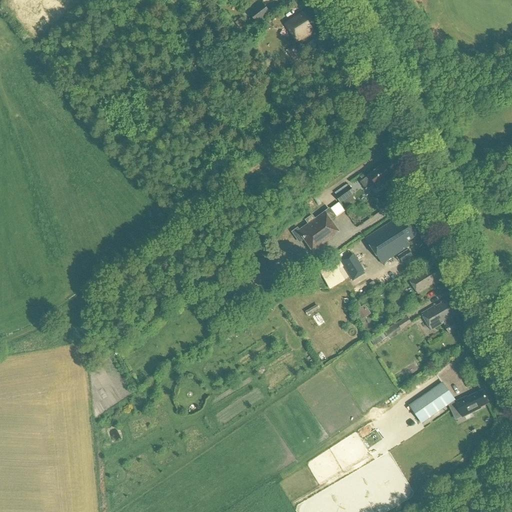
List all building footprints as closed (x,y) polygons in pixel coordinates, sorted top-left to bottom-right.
[(263,4),(249,14),(257,25),(271,15),(263,4)] [(322,29),(311,9),(286,24),(298,43),(322,29)] [(244,20),(237,25),(242,32),(249,27),(244,20)] [(296,47),(294,49),(288,52),(294,63),(303,58),(296,47)] [(388,171),(384,166),(369,177),(370,178),(361,184),(367,191),(372,187),(376,192),(383,187),(384,184),(392,178),(391,176),(392,174),(391,172),(388,171)] [(341,204),(345,201),(355,194),(350,186),(348,187),(335,197),(341,204)] [(331,209),(337,217),(345,212),(339,204),(331,209)] [(335,217),(331,211),(316,221),(313,217),(308,221),(310,225),(300,232),(299,230),(294,233),(300,242),(305,239),(315,252),(340,234),(331,221),(335,217)] [(367,240),(383,265),(411,247),(409,243),(419,237),(408,219),(397,226),(395,222),(367,240)] [(337,256),(353,282),(365,274),(364,273),(365,273),(353,255),(349,249),(337,256)] [(398,257),(396,258),(398,261),(401,260),(403,263),(413,257),(409,250),(398,257)] [(263,257),(255,262),(262,272),(270,267),(263,257)] [(334,263),(319,272),(330,290),(345,281),(339,270),(334,263)] [(434,283),(435,285),(443,280),(441,278),(444,276),(437,265),(411,281),(420,295),(430,289),(429,287),(434,283)] [(425,301),(421,296),(412,301),(415,306),(425,301)] [(423,315),(433,332),(447,324),(448,326),(446,328),(450,335),(459,331),(453,320),(462,315),(454,301),(452,302),(450,300),(443,304),(445,306),(439,310),(437,307),(423,315)] [(370,314),(365,306),(356,311),(362,320),(370,314)] [(265,316),(270,313),(266,307),(261,310),(265,316)] [(397,334),(402,331),(412,324),(408,317),(384,333),(390,341),(398,336),(397,334)] [(384,333),(379,337),(382,342),(388,338),(384,333)] [(443,383),(409,406),(422,424),(455,401),(443,383)] [(488,404),(482,391),(466,398),(466,397),(456,402),(460,411),(470,406),(473,411),(488,404)]
